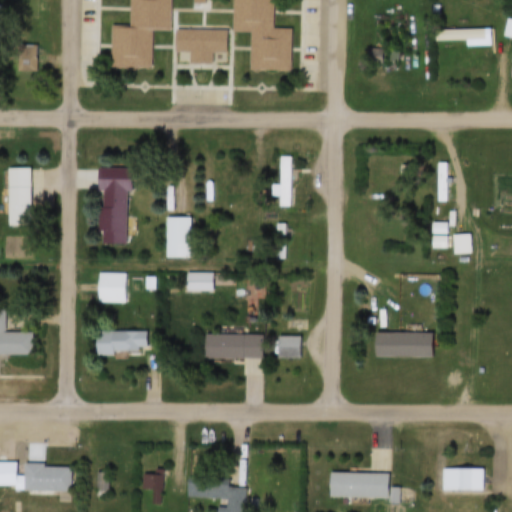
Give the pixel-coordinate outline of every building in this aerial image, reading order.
[(43,0),(29,0),(30,33),(43,33),(43,0)] [(108,70),(149,70),(149,33),(168,33),(168,0),(126,0),(126,28),(108,28),(108,70)] [(289,74),(289,33),(271,33),(271,0),(240,0),(239,73),(289,74)] [(225,57),(225,33),(175,32),(174,56),(188,56),(187,67),(209,67),(209,56),(225,57)] [(484,32),(433,32),(433,44),(484,44),(484,32)] [(395,53),(362,53),(362,66),(395,66),(395,53)] [(445,166),(431,166),(431,205),(445,205),(445,166)] [(124,195),(130,195),(131,170),(97,169),(95,248),(123,249),(124,195)] [(28,172),(4,172),(4,229),(28,229),(28,172)] [(160,221),(160,262),(189,262),(189,221),(160,221)] [(281,228),(270,228),(270,244),(281,244),(281,228)] [(211,296),(211,276),(182,276),(182,296),(211,296)] [(116,306),(116,277),(94,277),(94,306),(116,306)] [(0,357),(30,358),(30,335),(0,334),(0,357)] [(92,335),(92,357),(145,357),(145,335),(92,335)] [(202,338),(202,363),(261,363),(261,338),(202,338)] [(300,340),(275,340),(275,362),(300,362),(300,340)] [(18,466),(0,465),(0,492),(69,495),(70,470),(18,468),(18,466)] [(481,495),(481,472),(437,472),(437,495),(481,495)] [(103,476),(90,476),(89,499),(102,499),(103,476)] [(389,502),(389,477),(326,477),(326,502),(389,502)] [(149,493),(148,507),(155,507),(158,479),(140,478),(139,492),(149,493)] [(211,511),(242,511),(242,490),(212,490),(211,511)]
